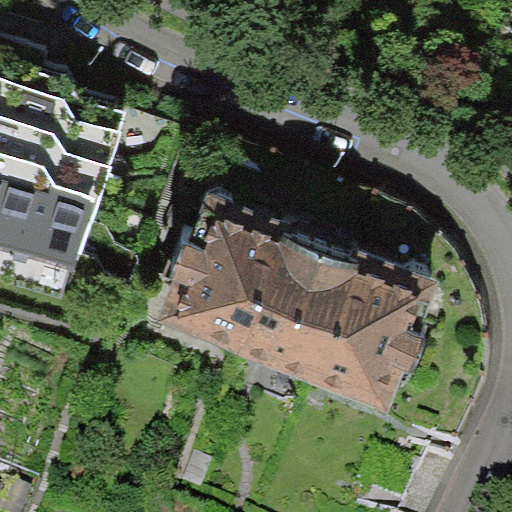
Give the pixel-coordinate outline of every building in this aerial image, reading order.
[(0,120),(86,145),(100,99),(97,99),(95,106),(60,96),(62,89),(60,88),(58,95),(33,87),(40,64),(38,63),(36,70),(0,59),(0,55),(1,52),(0,51),(0,120)] [(0,152),(92,179),(101,150),(0,120),(0,152)] [(0,189),(82,213),(92,179),(0,152),(0,189)] [(199,225),(184,220),(167,264),(182,269),(170,300),(188,307),(185,316),(218,329),(222,320),(240,327),(284,215),(243,199),(235,195),(231,185),(218,180),(206,186),(201,198),(205,208),(199,225)] [(0,270),(60,288),(82,213),(0,189),(0,270)] [(299,361),(303,351),(310,354),(354,242),(355,239),(309,220),(285,211),(284,215),(240,327),(255,333),(251,342),(299,361)] [(310,354),(328,361),(325,370),(358,383),(362,374),(380,381),(392,351),(406,357),(424,313),(409,307),(416,290),(426,286),(430,273),(425,261),(412,256),(403,260),(375,250),(354,242),(310,354)] [(370,442),(357,477),(404,496),(421,462),(370,442)]
